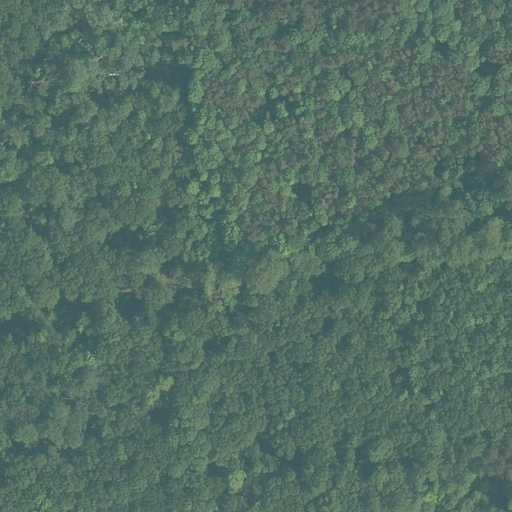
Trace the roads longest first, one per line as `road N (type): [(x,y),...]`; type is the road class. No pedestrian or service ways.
road 1 (unknown): [(0,453),(166,469),(240,457),(235,511)]
road 2 (unknown): [(279,511),(316,501),(411,511)]
